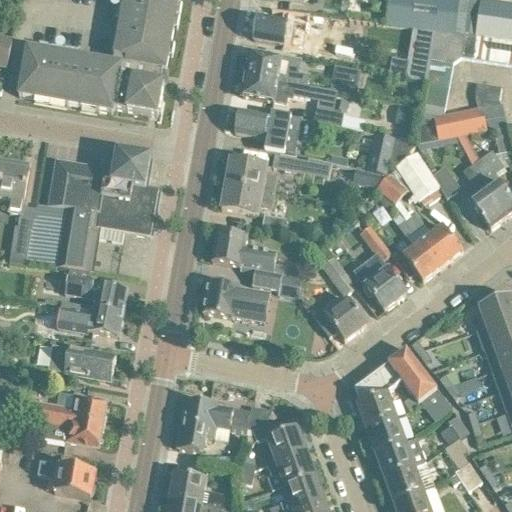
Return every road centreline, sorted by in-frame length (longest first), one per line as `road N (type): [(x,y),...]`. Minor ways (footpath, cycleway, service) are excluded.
road 1 (residential): [(317,389),(511,250)]
road 2 (residential): [(201,155),(0,121)]
road 3 (unclassified): [(164,355),(201,155)]
road 4 (unclassified): [(135,511),(164,355)]
road 5 (unclassified): [(201,155),(230,0)]
road 6 (residential): [(317,389),(164,355)]
road 7 (residential): [(317,389),(360,511)]
